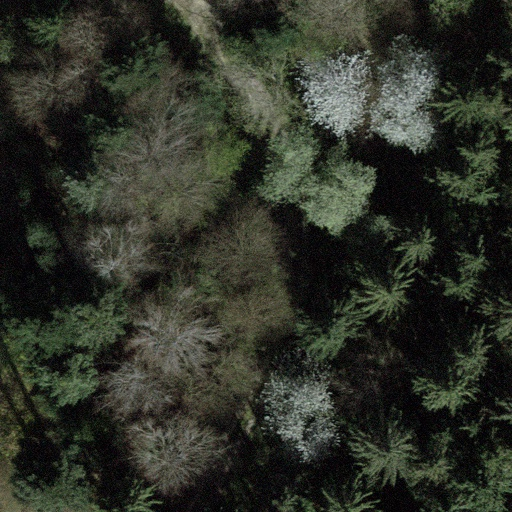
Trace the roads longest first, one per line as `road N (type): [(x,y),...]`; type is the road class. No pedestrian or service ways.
road 1 (track): [(195,511),(293,320),(309,273),(310,221),(276,128),(201,0)]
road 2 (track): [(310,221),(390,0)]
